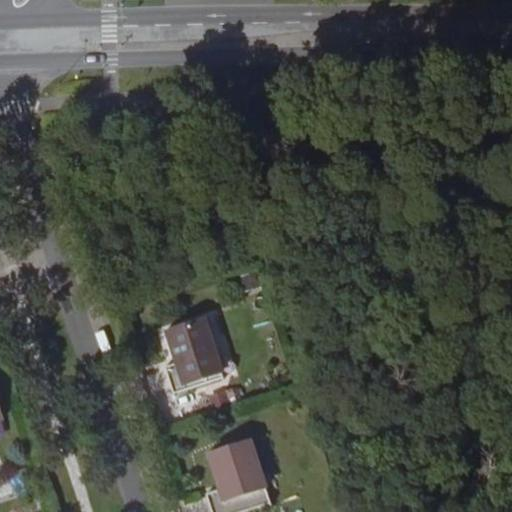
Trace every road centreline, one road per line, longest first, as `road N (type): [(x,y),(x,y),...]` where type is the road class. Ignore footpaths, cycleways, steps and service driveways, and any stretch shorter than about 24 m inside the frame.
road 1 (primary): [(511,27),(3,40)]
road 2 (unclassified): [(63,261),(145,511)]
road 3 (unclassified): [(3,40),(63,261)]
